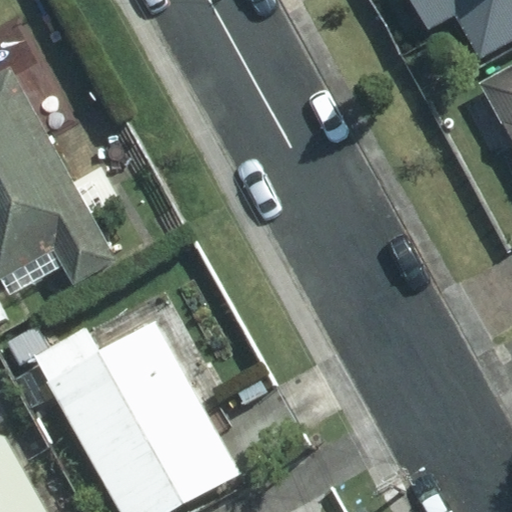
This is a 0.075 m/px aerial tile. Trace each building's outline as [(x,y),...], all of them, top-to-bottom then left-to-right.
[(511,46),(511,0),(428,0),(443,26),(468,12),(494,57),(511,46)] [(88,189),(21,70),(0,81),(0,266),(17,296),(73,265),(84,283),(127,258),(102,213),(116,205),(102,181),(88,189)] [(511,74),(493,84),(511,119),(511,74)] [(46,347),(144,511),(175,511),(249,469),(159,316),(107,347),(91,320),(46,347)] [(56,449),(40,422),(21,432),(38,459),(56,449)] [(0,511),(52,511),(12,438),(0,433),(0,511)]
